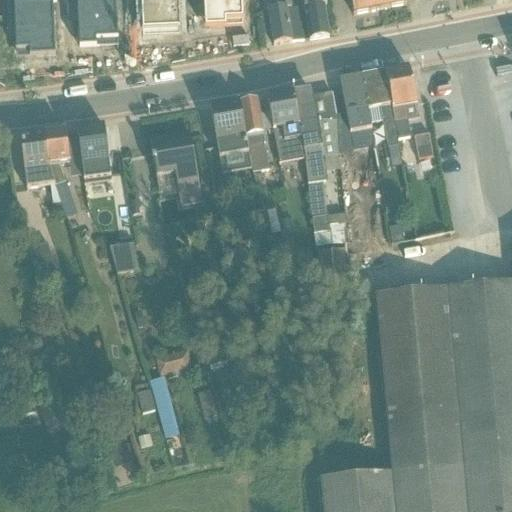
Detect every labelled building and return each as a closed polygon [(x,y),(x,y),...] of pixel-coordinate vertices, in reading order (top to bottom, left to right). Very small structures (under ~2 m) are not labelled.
[(0,0),(0,9),(12,9),(11,0),(0,0)] [(53,59),(51,0),(13,0),(15,60),(53,59)] [(114,0),(75,0),(78,50),(117,48),(114,0)] [(178,0),(139,0),(141,41),(180,39),(178,0)] [(242,29),(240,0),(202,0),(204,31),(242,29)] [(375,13),(372,0),(346,0),(350,18),(375,13)] [(372,0),(375,13),(401,9),(399,0),(372,0)] [(306,44),(328,40),(322,6),(300,10),(306,44)] [(270,48),(288,45),(282,10),(263,13),(270,48)] [(388,114),(412,109),(403,70),(379,75),(388,114)] [(388,114),(379,75),(357,80),(366,119),(388,114)] [(345,124),(366,119),(357,80),(337,85),(345,124)] [(314,129),(336,124),(329,94),(308,99),(314,129)] [(242,138),(261,135),(257,113),(255,102),(237,105),(242,138)] [(210,146),(239,141),(232,106),(203,111),(210,146)] [(261,135),(291,130),(288,109),(257,113),(261,135)] [(175,210),(201,205),(187,120),(143,127),(156,203),(174,200),(175,210)] [(83,186),(110,182),(103,129),(76,133),(83,186)] [(42,177),(65,175),(61,135),(37,138),(42,177)] [(42,177),(37,138),(13,141),(17,180),(42,177)] [(428,141),(432,170),(446,168),(441,139),(428,141)] [(377,156),(378,188),(393,188),(392,155),(377,156)] [(129,279),(151,273),(143,248),(122,254),(129,279)] [(511,511),(511,249),(508,250),(511,287),(369,301),(386,475),(312,482),(314,511),(511,511)] [(170,361),(172,373),(199,368),(197,356),(170,361)] [(177,381),(163,384),(174,444),(188,442),(177,381)]
